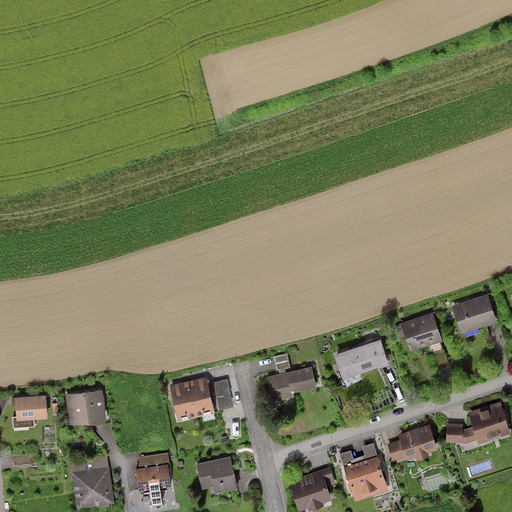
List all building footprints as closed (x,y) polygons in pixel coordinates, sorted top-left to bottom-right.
[(488,295),(452,306),(461,335),(497,323),(488,295)] [(433,312),(401,323),(401,324),(394,327),(398,337),(405,335),(411,352),(430,346),(432,353),(443,349),(440,342),(443,341),(433,312)] [(381,341),(334,356),(342,380),(389,365),(381,341)] [(444,349),(443,349),(432,353),(438,371),(450,367),(444,349)] [(287,353),(274,356),(277,370),(279,370),(285,368),(290,367),(287,353)] [(317,388),(312,367),(286,373),(280,374),(267,377),(273,402),(295,397),(294,393),(317,388)] [(207,377),(169,385),(177,417),(187,415),(191,419),(202,416),(204,411),(214,409),(207,377)] [(234,407),(227,379),(213,382),(220,410),(234,407)] [(102,390),(65,394),(69,426),(106,421),(102,390)] [(46,395),(15,398),(16,407),(16,417),(17,421),(34,420),(48,419),(46,395)] [(478,445),(511,434),(501,401),(468,412),(472,427),(466,429),(463,428),(463,424),(447,423),(446,442),(468,443),(477,441),(478,445)] [(204,411),(202,416),(203,422),(217,418),(214,409),(204,411)] [(17,421),(16,417),(12,417),(13,428),(35,427),(34,420),(17,421)] [(438,450),(429,425),(398,435),(400,440),(387,444),(393,462),(405,458),(406,461),(416,458),(417,461),(429,457),(428,453),(438,450)] [(339,454),(344,468),(378,457),(374,443),(362,447),(365,455),(353,459),(351,450),(339,454)] [(168,452),(140,457),(138,469),(135,469),(139,492),(150,490),(152,505),(163,504),(161,488),(171,487),(169,468),(171,468),(168,452)] [(37,453),(13,455),(14,466),(38,464),(37,453)] [(70,461),(72,472),(109,467),(108,456),(70,461)] [(230,457),(197,464),(202,489),(213,487),(215,495),(238,489),(230,457)] [(378,457),(344,468),(355,502),(389,491),(378,457)] [(109,467),(72,472),(77,509),(115,503),(109,467)] [(330,467),(289,481),(299,511),(307,509),(308,511),(324,507),(323,503),(332,500),(328,487),(336,484),(330,467)]
